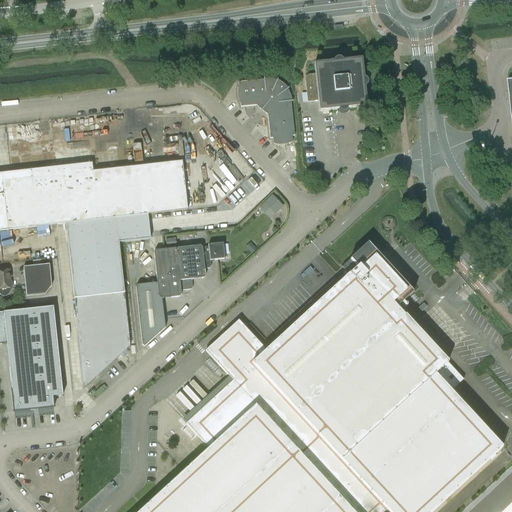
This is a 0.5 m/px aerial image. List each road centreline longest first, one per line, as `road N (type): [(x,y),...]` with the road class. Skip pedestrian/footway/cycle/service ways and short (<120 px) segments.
road 1 (unclassified): [(0,441),(76,428),(313,213)]
road 2 (unclassified): [(0,112),(199,93),(313,213)]
road 3 (unknown): [(511,421),(457,361),(432,297),(395,251)]
road 4 (tertiary): [(425,155),(435,218),(511,309)]
road 5 (tertiary): [(236,19),(391,9)]
road 6 (tertiary): [(100,34),(236,19)]
road 7 (unclassified): [(447,150),(493,124),(495,62),(511,55)]
road 8 (unclassified): [(313,213),(356,173),(425,155)]
road 9 (tertiary): [(412,26),(425,155)]
road 10 (tertiary): [(447,150),(426,24)]
